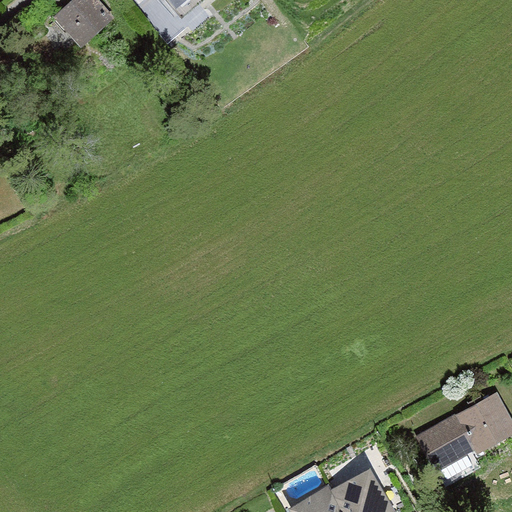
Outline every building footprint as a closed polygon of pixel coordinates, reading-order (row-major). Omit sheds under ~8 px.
[(108,20),(89,0),(80,0),(61,17),(83,42),(108,20)] [(511,428),(496,401),(461,421),(476,448),(479,452),(511,433),(511,428)] [(461,421),(422,442),(437,469),(476,448),(461,421)] [(370,479),(332,498),(339,511),(388,511),(389,511),(370,479)] [(300,511),(339,511),(332,498),(329,493),(300,511)]
